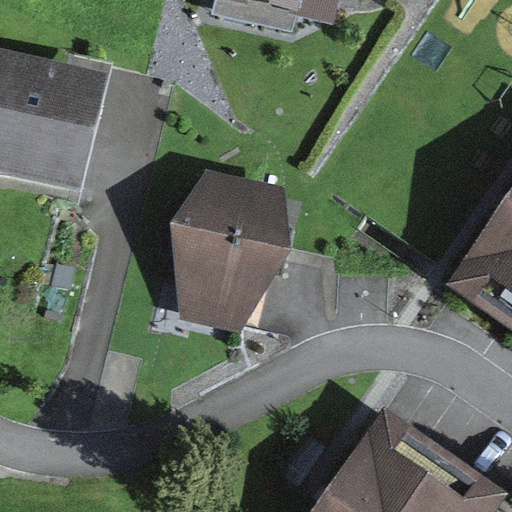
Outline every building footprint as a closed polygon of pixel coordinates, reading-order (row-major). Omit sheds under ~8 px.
[(340,0),(220,0),(334,29),(340,0)] [(109,78),(0,50),(0,173),(82,192),(109,78)] [(283,190),(206,172),(170,227),(182,319),(240,335),(291,255),(283,190)] [(511,194),(447,287),(511,332),(511,194)] [(497,511),(508,497),(384,412),(313,511),(497,511)]
